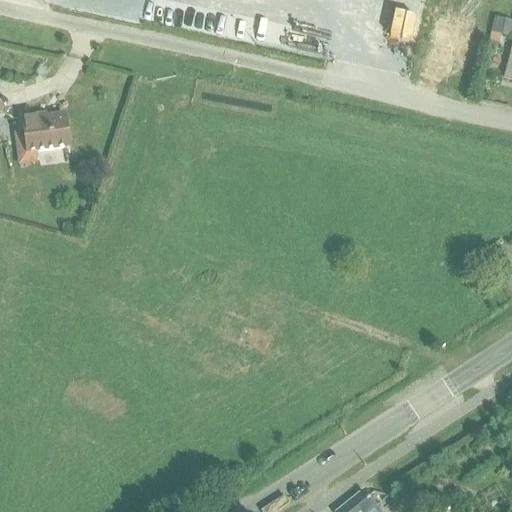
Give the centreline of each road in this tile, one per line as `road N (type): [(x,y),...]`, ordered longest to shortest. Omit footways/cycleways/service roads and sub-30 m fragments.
road 1 (unclassified): [(511,122),(0,8)]
road 2 (tertiary): [(262,511),(511,347)]
